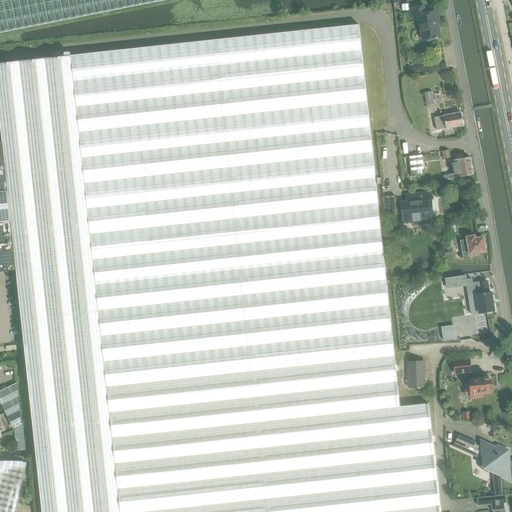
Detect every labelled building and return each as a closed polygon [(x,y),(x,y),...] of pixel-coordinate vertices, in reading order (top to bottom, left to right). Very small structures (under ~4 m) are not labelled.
[(0,0),(0,33),(167,0),(0,0)] [(439,36),(437,24),(435,25),(433,12),(425,14),(423,6),(410,8),(411,17),(418,16),(422,40),(439,36)] [(359,25),(65,56),(118,511),(439,511),(432,448),(432,444),(432,441),(428,404),(399,407),(384,262),(378,206),(370,133),(369,125),(359,25)] [(118,511),(65,56),(0,63),(0,117),(3,141),(3,142),(5,164),(6,171),(16,270),(35,448),(36,456),(42,511),(118,511)] [(425,105),(433,104),(432,92),(424,93),(425,105)] [(463,125),(461,112),(434,117),(436,130),(455,126),(456,127),(459,127),(461,125),(463,125)] [(0,271),(16,270),(6,171),(5,164),(3,142),(0,141),(0,271)] [(449,158),(448,150),(441,151),(443,159),(449,158)] [(473,174),(469,157),(463,158),(462,153),(454,155),(455,160),(451,161),(454,173),(443,175),(444,180),(451,179),(451,178),(473,174)] [(409,157),(411,176),(424,175),(422,155),(409,157)] [(396,212),(395,212),(395,214),(401,214),(402,223),(412,222),(413,224),(423,223),(433,222),(432,207),(430,208),(429,199),(427,199),(426,192),(405,194),(406,201),(402,202),(402,206),(396,207),(396,212)] [(394,195),(383,196),(384,213),(396,212),(394,195)] [(485,251),(482,237),(474,238),(474,235),(465,237),(466,239),(459,240),(462,256),(469,255),(468,254),(485,251)] [(465,275),(446,278),(447,288),(467,285),(471,314),(478,313),(494,310),(491,292),(488,292),(486,281),(478,282),(472,283),(472,279),(466,280),(465,275)] [(469,359),(454,360),(455,373),(470,371),(469,359)] [(425,387),(424,361),(408,362),(409,387),(425,387)] [(491,392),(489,378),(487,376),(484,376),(483,378),(469,379),(471,397),(481,396),(481,393),(491,392)] [(17,383),(0,391),(0,402),(13,428),(22,424),(17,383)] [(458,434),(453,446),(458,448),(477,457),(477,456),(481,458),(482,462),(480,463),(481,469),(487,472),(488,471),(502,477),(507,479),(507,474),(506,460),(508,459),(507,451),(502,448),(500,447),(499,448),(499,449),(498,448),(486,443),(481,441),(481,446),(476,447),(476,442),(458,434)] [(0,511),(14,511),(27,463),(20,461),(0,461),(0,511)] [(504,495),(477,498),(478,505),(491,504),(492,509),(493,509),(492,511),(504,511),(503,503),(505,503),(504,495)]
